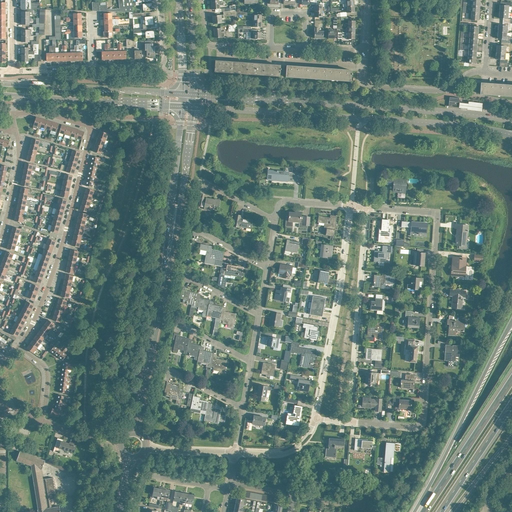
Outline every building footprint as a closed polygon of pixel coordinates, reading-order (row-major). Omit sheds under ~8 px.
[(16,0),(17,3),(21,3),(21,9),(31,9),(31,2),(30,0),(16,0)] [(118,0),(119,9),(107,10),(107,1),(99,2),(99,11),(129,12),(132,12),(132,5),(132,3),(131,0),(118,0)] [(219,1),(211,2),(212,10),(220,9),(219,5),(222,4),(222,1),(219,1)] [(401,6),(401,5),(401,1),(390,1),(390,8),(388,8),(388,9),(389,9),(389,11),(390,11),(390,14),(400,14),(400,6),(401,6)] [(501,2),(501,3),(501,5),(500,5),(501,5),(501,8),(500,8),(500,12),(509,12),(509,6),(511,6),(511,2),(501,2)] [(32,9),(31,9),(21,9),(21,18),(29,18),(29,15),(32,15),(32,9)] [(508,19),(509,12),(500,12),(500,16),(500,18),(499,18),(503,19),(503,22),(510,23),(510,19),(508,19)] [(224,18),(223,17),(223,15),(212,16),(213,24),(221,23),(221,19),(224,18)] [(143,29),(146,29),(149,28),(149,26),(150,26),(150,25),(153,25),(152,16),(145,17),(145,24),(142,24),(143,29)] [(510,29),(510,23),(503,22),(503,26),(499,25),(499,26),(499,28),(498,32),(507,33),(508,29),(510,29)] [(224,31),(221,32),(220,28),(214,29),(215,38),(224,37),(224,31)] [(314,28),(315,28),(314,31),(314,38),(323,39),(323,32),(318,32),(318,28),(314,28)] [(154,35),(154,31),(146,31),(146,29),(143,29),(133,30),(133,34),(145,32),(146,38),(147,38),(147,41),(152,40),(152,38),(155,38),(154,35)] [(261,39),(261,35),(261,33),(258,33),(258,30),(250,30),(242,30),(242,33),(250,33),(250,39),(261,39)] [(507,36),(507,33),(498,32),(498,36),(499,36),(498,38),(498,39),(502,39),(502,42),(509,43),(511,43),(511,37),(507,36)] [(508,47),(509,43),(502,42),(501,46),(497,46),(498,46),(498,48),(497,48),(497,52),(506,53),(506,46),(508,47)] [(155,58),(155,47),(155,43),(145,44),(145,43),(145,49),(145,50),(147,50),(147,56),(149,56),(149,58),(155,58)] [(505,60),(506,53),(497,52),(497,57),(497,59),(496,59),(500,59),(500,63),(507,63),(507,60),(505,60)] [(34,58),(34,61),(38,61),(38,55),(34,55),(28,55),(22,55),(22,62),(25,62),(25,63),(26,64),(27,63),(27,62),(28,62),(28,58),(34,58)] [(230,73),(231,62),(225,62),(225,61),(222,61),(215,61),(214,72),(230,73)] [(247,74),(247,63),(241,63),(241,62),(238,62),(238,63),(231,62),(230,73),(247,74)] [(263,75),(264,64),(257,64),(257,63),(254,63),(254,64),(247,63),(247,74),(263,75)] [(280,69),(280,66),(273,65),(270,64),(270,65),(264,64),(263,75),(279,77),(280,70),(281,70),(281,69),(280,69)] [(302,78),(302,67),(296,66),(293,66),(286,66),(285,77),(302,78)] [(318,79),(319,68),(312,68),(312,67),(309,67),(302,67),(302,78),(318,79)] [(334,80),(335,69),(328,69),(328,68),(326,68),(326,69),(319,68),(318,79),(334,80)] [(351,73),(352,70),(345,70),(345,69),(342,69),(342,70),(335,69),(334,80),(351,82),(351,75),(352,75),(352,73),(351,73)] [(497,95),(498,84),(492,84),(492,83),(491,83),(491,84),(489,84),(489,83),(489,84),(482,83),(481,94),(497,95)] [(511,85),(508,85),(507,85),(507,86),(505,85),(505,84),(505,85),(498,84),(497,95),(498,95),(511,95),(511,85)] [(450,97),(449,106),(460,108),(460,103),(460,102),(459,102),(460,98),(450,97)] [(469,103),(460,102),(460,108),(462,108),(469,109),(469,110),(483,112),(484,108),(484,103),(469,101),(469,103)] [(39,127),(41,119),(36,117),(33,128),(38,129),(39,127)] [(45,128),(47,121),(41,119),(39,127),(45,128)] [(59,124),(53,122),(50,130),(56,132),(59,124)] [(64,134),(66,127),(61,125),(58,132),(64,134)] [(76,138),(78,130),(72,128),(70,136),(76,138)] [(84,132),(78,130),(76,138),(82,139),(84,132)] [(100,131),(97,138),(105,140),(107,133),(100,131)] [(103,147),(105,140),(97,138),(95,144),(103,147)] [(103,155),(105,148),(103,147),(95,144),(93,151),(103,155)] [(80,152),(72,150),(69,149),(68,154),(71,155),(78,157),(80,152)] [(75,168),(67,166),(64,165),(63,171),(73,174),(75,168)] [(300,182),(301,168),(292,168),(292,173),(288,173),(288,172),(272,171),(271,184),(272,181),(279,181),(279,180),(283,180),(283,181),(294,182),(294,181),(300,182)] [(385,184),(386,184),(391,185),(391,183),(394,183),(393,191),(394,191),(395,192),(398,192),(399,191),(405,192),(406,179),(401,179),(394,179),(385,178),(385,184)] [(201,194),(198,206),(206,208),(206,210),(218,212),(219,203),(215,202),(215,201),(206,199),(205,204),(203,203),(204,195),(201,194)] [(66,200),(57,197),(55,203),(57,203),(65,205),(66,200)] [(88,220),(89,215),(79,212),(78,218),(85,220),(88,220)] [(297,213),(289,213),(289,217),(286,216),(285,226),(292,227),(293,222),(299,223),(298,227),(307,228),(307,225),(309,225),(309,217),(303,217),(303,218),(302,218),(300,218),(300,212),(297,212),(297,213)] [(253,221),(250,220),(245,219),(245,220),(241,219),(240,218),(241,216),(235,215),(233,226),(239,227),(246,228),(246,227),(251,228),(251,229),(252,224),(253,223),(252,223),(253,221)] [(335,224),(336,220),(336,217),(331,216),(331,215),(330,218),(319,217),(318,222),(325,223),(324,228),(323,234),(333,236),(334,230),(333,230),(333,227),(334,227),(335,223),(335,224)] [(382,219),(381,230),(382,231),(382,238),(382,240),(390,240),(391,233),(390,233),(390,231),(391,231),(392,226),(389,225),(389,220),(382,219)] [(420,223),(402,221),(401,227),(405,228),(405,227),(411,227),(411,233),(418,234),(420,234),(422,234),(422,237),(426,237),(427,224),(420,224),(420,223)] [(459,246),(459,249),(465,249),(467,248),(468,245),(466,243),(465,243),(465,237),(467,238),(467,231),(468,231),(468,230),(467,230),(468,225),(455,224),(455,228),(457,229),(455,245),(459,246)] [(299,242),(294,241),(287,240),(285,251),(290,252),(297,253),(299,242)] [(333,247),(333,246),(321,244),(322,240),(316,240),(316,243),(318,244),(317,250),(320,251),(319,257),(324,258),(324,256),(332,257),(333,249),(331,249),(332,247),(333,247)] [(200,247),(200,249),(206,251),(204,263),(214,265),(221,266),(222,258),(223,252),(222,252),(216,251),(216,252),(214,252),(211,251),(212,246),(200,244),(200,246),(200,247)] [(374,261),(373,262),(377,262),(378,262),(386,263),(386,257),(389,257),(389,252),(392,252),(392,247),(382,246),(382,251),(374,251),(374,257),(375,258),(375,262),(374,261)] [(49,257),(51,252),(44,249),(42,255),(49,257)] [(6,251),(4,256),(11,259),(12,257),(14,257),(15,255),(6,251)] [(424,266),(424,256),(425,253),(414,252),(414,260),(415,261),(415,265),(424,266)] [(9,264),(11,259),(4,256),(2,262),(9,264)] [(464,276),(466,258),(461,258),(461,259),(457,259),(457,258),(453,257),(452,265),(451,275),(464,276)] [(7,270),(9,264),(2,262),(0,267),(7,270)] [(292,266),(286,265),(285,266),(283,265),(280,264),(278,273),(279,274),(279,273),(283,273),(282,278),(289,279),(289,275),(291,275),(292,266)] [(242,272),(243,267),(236,266),(236,267),(227,265),(226,269),(221,268),(217,285),(224,289),(225,282),(223,282),(224,275),(230,277),(231,276),(243,278),(244,273),(242,272)] [(327,283),(328,276),(329,272),(319,270),(317,282),(319,282),(319,283),(321,283),(328,284),(328,283),(327,283)] [(374,275),(374,276),(374,281),(373,281),(373,283),(374,283),(374,287),(379,287),(379,288),(383,288),(384,283),(394,284),(394,280),(394,279),(394,275),(384,274),(384,276),(380,276),(374,275)] [(40,284),(42,279),(35,276),(33,282),(40,284)] [(407,284),(407,288),(418,289),(417,296),(421,296),(423,278),(411,277),(411,282),(411,283),(411,285),(407,284)] [(39,286),(32,284),(29,290),(37,293),(39,286)] [(194,308),(197,293),(186,291),(187,288),(183,288),(181,299),(183,299),(183,301),(186,302),(186,303),(187,303),(191,304),(191,307),(194,308)] [(282,288),(282,291),(275,290),(275,294),(274,299),(274,300),(285,302),(285,301),(284,301),(285,298),(286,298),(287,292),(290,293),(290,289),(282,288)] [(34,300),(37,293),(29,290),(26,297),(34,300)] [(451,308),(460,309),(460,304),(462,304),(462,300),(463,301),(463,299),(462,299),(462,298),(472,299),(473,295),(467,295),(467,297),(465,297),(465,291),(455,290),(455,291),(450,291),(450,290),(449,296),(452,296),(451,308)] [(207,316),(210,301),(201,299),(200,299),(200,295),(197,294),(198,293),(197,293),(194,308),(196,308),(198,308),(197,310),(198,310),(198,309),(204,310),(203,313),(202,317),(206,318),(207,316)] [(310,309),(310,314),(321,316),(322,312),(324,299),(313,297),(310,309)] [(370,309),(370,310),(381,310),(384,311),(385,300),(382,299),(375,299),(376,299),(375,302),(371,301),(371,305),(371,309),(370,309)] [(34,305),(26,301),(24,306),(31,310),(34,305)] [(219,321),(222,307),(213,305),(213,306),(212,306),(213,302),(210,301),(207,316),(216,318),(215,321),(219,322),(219,321)] [(28,315),(31,310),(24,306),(21,312),(28,315)] [(235,319),(235,314),(229,313),(229,314),(228,313),(228,312),(225,312),(225,308),(222,307),(219,321),(222,321),(222,323),(229,324),(228,327),(233,328),(233,325),(235,325),(236,319),(235,319)] [(419,328),(419,322),(419,318),(411,318),(411,311),(405,311),(405,317),(408,317),(407,327),(419,328)] [(25,321),(28,315),(21,312),(18,317),(25,321)] [(279,320),(280,314),(271,313),(271,317),(270,319),(270,320),(270,325),(269,325),(278,326),(281,326),(282,321),(279,320)] [(60,322),(61,317),(54,314),(52,320),(60,322)] [(22,326),(25,321),(18,317),(15,322),(22,326)] [(301,323),(302,318),(296,317),(294,331),(299,332),(300,325),(299,325),(299,323),(301,323)] [(48,319),(45,324),(51,329),(54,324),(48,319)] [(447,323),(447,324),(449,324),(449,326),(448,335),(455,335),(455,331),(462,331),(464,331),(464,330),(463,330),(464,327),(466,327),(467,326),(467,323),(466,322),(464,322),(447,320),(447,321),(447,323)] [(20,331),(22,326),(15,322),(13,327),(20,331)] [(318,326),(303,323),(303,327),(306,328),(304,337),(318,340),(319,331),(317,331),(317,328),(318,328),(318,327),(318,326)] [(382,338),(383,327),(386,327),(386,323),(378,323),(378,326),(368,325),(368,332),(368,341),(374,341),(374,337),(382,338)] [(47,334),(51,329),(45,324),(41,329),(47,334)] [(17,336),(20,331),(13,327),(10,333),(17,336)] [(47,334),(41,329),(37,334),(44,338),(47,334)] [(186,354),(189,340),(189,339),(177,336),(178,334),(174,333),(172,340),(175,340),(174,347),(172,346),(172,347),(174,347),(173,351),(177,352),(178,349),(184,350),(183,353),(186,354)] [(44,338),(37,334),(34,339),(40,343),(44,338)] [(267,345),(267,346),(277,348),(278,339),(268,337),(268,341),(267,341),(266,345),(267,345)] [(40,343),(34,339),(30,343),(37,348),(40,343)] [(416,362),(417,346),(414,346),(415,340),(406,339),(405,353),(410,354),(409,362),(416,362)] [(198,360),(201,347),(201,346),(192,344),(192,345),(191,345),(191,340),(189,340),(186,354),(189,354),(188,356),(189,356),(189,355),(195,356),(194,359),(198,360)] [(303,366),(306,367),(312,368),(312,364),(313,364),(311,363),(312,358),(314,358),(316,351),(299,348),(299,343),(292,342),(290,352),(305,355),(303,366)] [(37,348),(30,343),(27,348),(33,353),(37,348)] [(5,354),(9,347),(5,344),(0,350),(5,354)] [(445,345),(445,346),(444,361),(454,362),(455,356),(459,356),(460,346),(445,345)] [(210,369),(213,354),(213,353),(204,351),(204,352),(203,352),(204,347),(201,347),(198,360),(197,361),(198,361),(197,364),(201,365),(201,362),(206,363),(206,367),(206,369),(210,370),(210,369)] [(366,349),(366,353),(368,353),(367,360),(368,360),(368,359),(371,360),(372,360),(375,360),(375,367),(383,368),(383,361),(379,360),(380,350),(366,349)] [(225,365),(227,360),(226,360),(226,361),(220,360),(219,360),(219,358),(218,359),(216,359),(216,355),(213,354),(210,369),(219,371),(219,374),(218,374),(224,375),(223,375),(224,371),(225,371),(227,365),(225,365)] [(288,362),(282,361),(280,369),(287,370),(288,362)] [(275,365),(263,363),(263,366),(262,371),(261,374),(266,375),(266,376),(270,377),(270,375),(274,376),(275,365)] [(378,380),(379,373),(370,372),(364,372),(364,376),(366,376),(365,383),(372,384),(374,384),(374,380),(378,380)] [(310,381),(304,380),(302,380),(303,377),(290,374),(290,379),(293,380),(293,379),(299,380),(297,386),(300,386),(300,391),(307,392),(308,386),(309,386),(310,381)] [(413,381),(414,378),(414,375),(405,374),(405,380),(401,380),(400,384),(401,384),(400,388),(413,389),(413,384),(414,384),(414,381),(413,381)] [(167,384),(167,382),(163,381),(162,388),(165,389),(165,392),(164,392),(167,393),(166,396),(170,397),(170,399),(176,400),(176,403),(180,404),(183,389),(178,388),(176,387),(176,386),(167,384)] [(271,390),(271,388),(271,387),(267,386),(259,385),(257,396),(258,396),(257,400),(264,401),(266,390),(271,390)] [(205,414),(208,403),(208,402),(201,400),(201,401),(200,401),(200,398),(193,396),(191,408),(201,410),(200,413),(205,414)] [(390,397),(389,404),(396,404),(395,409),(399,409),(399,408),(410,409),(411,401),(399,400),(399,398),(390,397)] [(370,407),(373,407),(375,407),(375,411),(376,411),(380,411),(381,399),(376,399),(376,400),(370,399),(370,398),(363,398),(362,403),(365,403),(365,406),(366,406),(366,407),(370,408),(370,407)] [(211,404),(210,403),(208,403),(205,414),(205,416),(208,417),(208,418),(214,419),(213,423),(218,424),(219,421),(220,421),(220,422),(221,416),(220,416),(221,410),(216,409),(215,409),(215,408),(210,407),(211,404)] [(298,424),(300,413),(302,407),(295,405),(293,413),(295,413),(295,417),(287,415),(286,419),(286,420),(286,422),(298,424)] [(59,417),(61,411),(60,411),(54,409),(52,408),(50,414),(59,417)] [(265,422),(265,418),(262,417),(262,416),(262,417),(254,416),(252,423),(267,426),(267,422),(265,422)] [(74,453),(78,441),(71,439),(69,443),(62,441),(63,440),(57,438),(53,452),(57,453),(59,448),(74,453)] [(344,439),(329,438),(328,446),(329,446),(329,448),(326,448),(325,457),(335,458),(336,449),(335,449),(335,445),(343,446),(344,439)] [(371,449),(372,441),(359,440),(359,439),(355,439),(354,450),(357,450),(358,445),(361,445),(361,448),(371,449)] [(400,444),(386,442),(384,457),(386,457),(386,459),(377,458),(377,465),(380,465),(380,467),(384,467),(384,470),(390,471),(391,457),(394,457),(394,451),(395,451),(396,452),(398,452),(399,451),(400,451),(400,444)] [(45,461),(20,452),(16,460),(31,466),(38,510),(37,510),(37,511),(60,511),(59,506),(52,508),(50,499),(55,498),(54,496),(56,496),(53,477),(43,479),(41,469),(42,469),(45,461)] [(81,475),(49,460),(47,463),(80,478),(81,475)] [(160,499),(162,489),(154,487),(152,497),(156,498),(156,499),(160,499)] [(167,500),(169,490),(162,489),(160,499),(163,500),(163,499),(167,500)] [(179,502),(181,493),(175,492),(173,501),(179,502)] [(185,506),(186,503),(188,494),(181,493),(179,502),(183,502),(182,505),(185,506)] [(192,504),(193,498),(194,495),(188,494),(186,503),(192,504)] [(246,506),(247,500),(244,499),(236,497),(235,504),(243,505),(246,506)]
